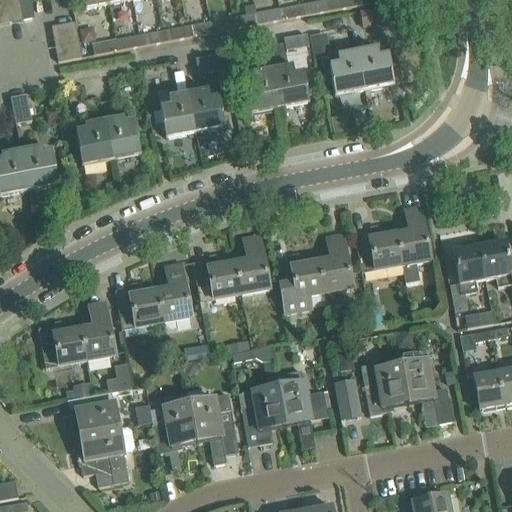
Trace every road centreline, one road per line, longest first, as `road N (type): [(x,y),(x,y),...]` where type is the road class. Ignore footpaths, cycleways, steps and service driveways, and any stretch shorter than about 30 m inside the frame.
road 1 (tertiary): [(0,308),(86,253),(183,211),(263,184),(412,155),(463,108)]
road 2 (residential): [(180,511),(205,497),(353,471)]
road 3 (residential): [(353,471),(511,441)]
